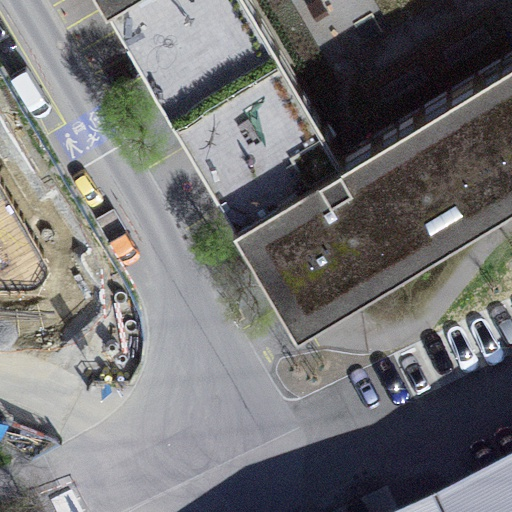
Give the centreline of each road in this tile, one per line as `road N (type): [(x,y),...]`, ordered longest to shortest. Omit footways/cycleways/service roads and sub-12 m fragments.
road 1 (residential): [(511,367),(269,476),(4,0)]
road 2 (track): [(0,491),(75,464),(166,511)]
